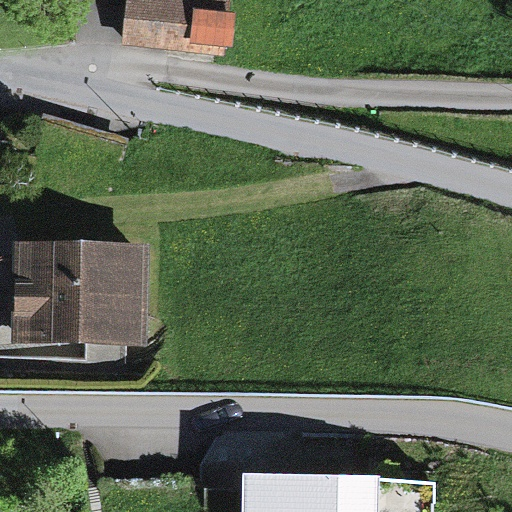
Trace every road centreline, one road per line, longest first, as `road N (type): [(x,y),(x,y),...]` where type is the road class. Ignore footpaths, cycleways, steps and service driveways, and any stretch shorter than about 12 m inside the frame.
road 1 (residential): [(0,413),(449,422),(511,435)]
road 2 (residential): [(57,88),(432,165),(511,191)]
road 3 (residential): [(511,100),(151,80),(57,88)]
